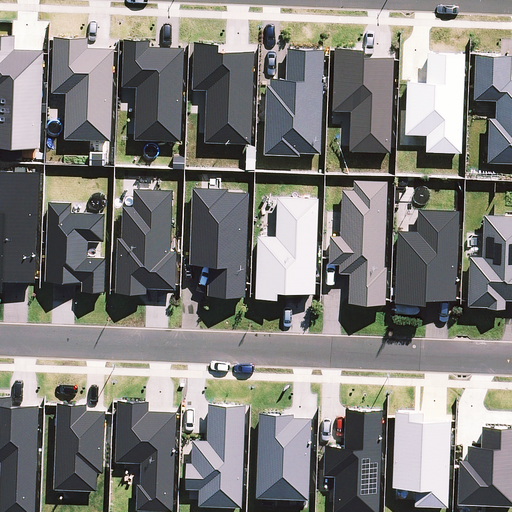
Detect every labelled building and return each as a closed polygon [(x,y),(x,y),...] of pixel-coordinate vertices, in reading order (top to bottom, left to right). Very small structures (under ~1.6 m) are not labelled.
[(15,32),(0,30),(0,142),(41,145),(47,48),(14,46),(15,32)] [(88,34),(53,33),(51,90),(66,90),(65,137),(113,138),(115,45),(88,44),(88,34)] [(149,37),(124,35),(121,84),(137,85),(134,136),(182,139),(187,45),(149,43),(149,37)] [(205,140),(253,142),(257,47),(220,46),(221,40),(194,38),(191,86),(207,87),(205,140)] [(287,45),(286,75),(266,74),(264,151),(322,152),(324,46),(287,45)] [(406,70),(404,132),(426,133),(425,148),(461,150),(466,50),(430,48),(429,71),(406,70)] [(475,50),(473,97),(496,98),(495,114),(489,114),(487,159),(511,160),(511,77),(511,52),(475,50)] [(359,61),(334,60),(332,109),(350,110),(349,148),(391,149),(394,52),(359,51),(359,61)] [(34,279),(41,168),(0,165),(0,286),(4,287),(4,277),(34,279)] [(341,232),(328,232),(328,263),(339,263),(339,270),(349,270),(349,300),(388,300),(388,178),(354,178),(354,186),(341,186),(341,232)] [(179,247),(169,246),(174,188),(134,184),(132,202),(122,201),(114,288),(146,291),(146,284),(175,287),(179,247)] [(189,261),(209,262),(208,292),(246,294),(250,188),(192,186),(189,261)] [(318,290),(319,194),(276,194),(276,231),(256,231),(255,295),(278,295),(278,290),(318,290)] [(88,252),(89,238),(103,239),(106,211),(72,208),(73,201),(50,199),(44,280),(104,285),(107,254),(88,252)] [(417,206),(417,227),(396,227),(395,297),(456,298),(458,207),(417,206)] [(511,212),(485,210),(482,253),(470,252),(466,302),(505,305),(506,298),(511,297),(511,212)] [(13,393),(0,392),(0,458),(1,459),(0,484),(0,511),(35,511),(42,401),(12,399),(13,393)] [(137,507),(174,508),(178,408),(148,407),(149,398),(116,396),(114,458),(139,460),(137,507)] [(60,399),(52,484),(98,488),(106,403),(60,399)] [(206,437),(190,436),(187,485),(199,486),(198,502),(241,505),(249,402),(209,399),(206,437)] [(325,440),(323,472),(335,473),(333,510),(368,511),(378,511),(386,406),(346,404),(343,441),(325,440)] [(414,502),(448,503),(451,416),(422,415),(423,408),(395,407),(392,485),(414,486),(414,502)] [(260,410),(255,494),(308,497),(313,413),(260,410)] [(480,441),(466,440),(466,456),(458,456),(457,501),(511,502),(511,423),(481,422),(480,441)]
